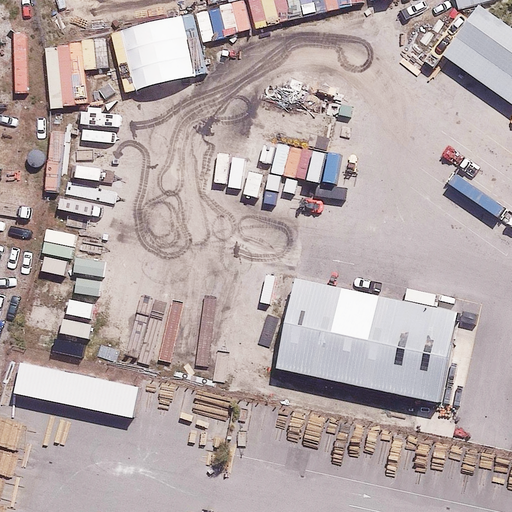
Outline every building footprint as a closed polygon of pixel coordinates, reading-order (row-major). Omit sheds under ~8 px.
[(456,0),(459,9),(494,0),(456,0)] [(511,34),(471,6),(431,64),(506,117),(511,107),(511,34)] [(191,13),(114,32),(130,92),(206,73),(191,13)] [(461,312),(299,273),(276,368),(438,407),(461,312)] [(139,391),(17,369),(11,403),(133,425),(139,391)]
